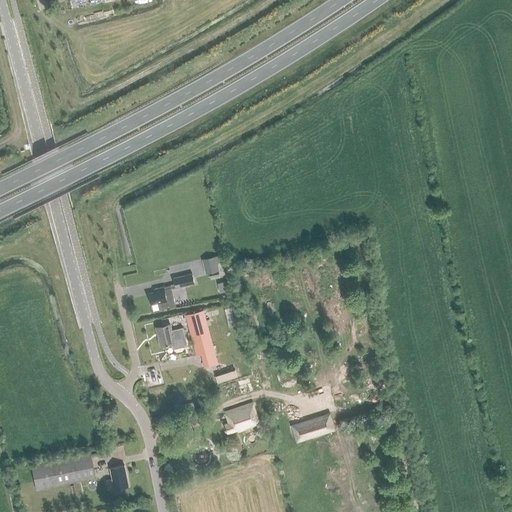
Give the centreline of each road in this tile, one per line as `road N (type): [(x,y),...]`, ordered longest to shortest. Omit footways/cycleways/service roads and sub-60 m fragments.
road 1 (trunk): [(0,211),(251,80),(377,0)]
road 2 (tertiary): [(123,397),(103,380),(94,356),(0,0)]
road 3 (trunk): [(342,0),(0,189)]
road 4 (unclassified): [(123,397),(135,363),(114,275)]
road 5 (tertiary): [(164,511),(146,429),(123,397)]
